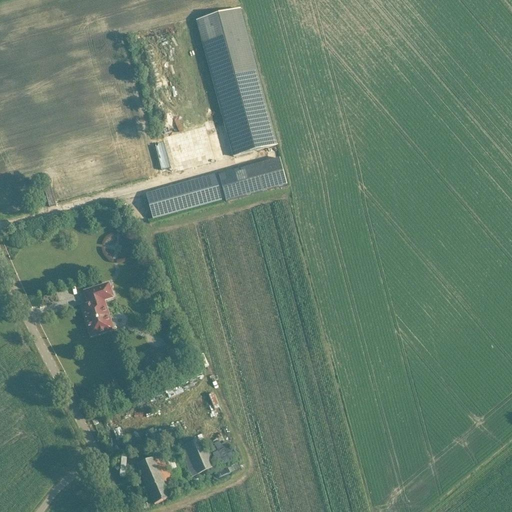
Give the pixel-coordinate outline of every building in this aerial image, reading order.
[(234,157),(277,146),(240,9),(197,21),(234,157)] [(245,188),(289,180),(284,149),(246,155),(248,169),(242,170),(245,188)] [(153,220),(226,200),(219,175),(147,195),(153,220)] [(50,185),(44,187),(48,200),(49,207),(56,206),(50,185)] [(89,304),(84,306),(89,321),(87,322),(92,337),(110,331),(104,311),(106,310),(103,300),(112,297),(108,285),(86,292),(89,304)] [(178,362),(169,365),(172,375),(182,372),(178,362)] [(179,448),(192,479),(214,470),(201,439),(179,448)] [(174,445),(169,447),(173,459),(178,457),(174,445)] [(172,482),(161,456),(138,466),(155,505),(172,498),(166,484),(172,482)]
